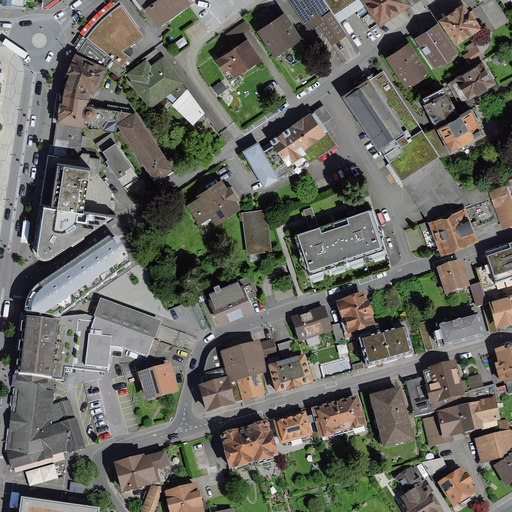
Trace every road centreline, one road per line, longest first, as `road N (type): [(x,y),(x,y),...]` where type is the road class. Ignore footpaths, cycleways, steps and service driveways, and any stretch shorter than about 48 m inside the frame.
road 1 (residential): [(452,0),(45,270),(6,270)]
road 2 (residential): [(184,431),(195,360),(213,336),(511,235)]
road 3 (residential): [(184,431),(511,339)]
road 4 (residential): [(6,270),(50,59)]
road 5 (residential): [(26,58),(6,270)]
road 6 (residential): [(118,511),(99,484),(99,462),(184,431)]
